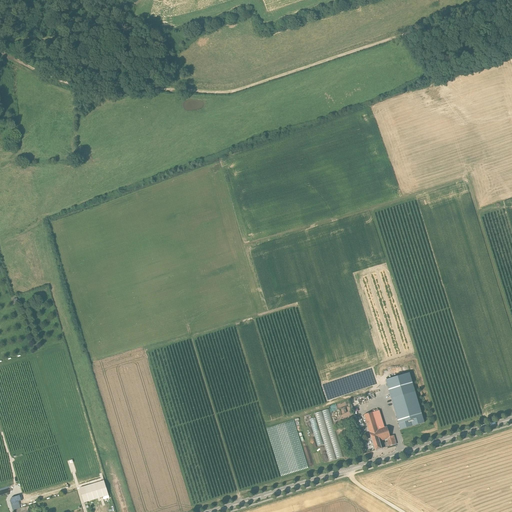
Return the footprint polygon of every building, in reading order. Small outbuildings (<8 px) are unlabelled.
[(385,378),(401,430),(425,423),(409,371),(385,378)] [(381,449),(379,442),(384,440),(387,447),(396,444),(394,436),(390,437),(387,426),(384,427),(379,411),(373,412),(364,415),(375,451),(381,449)] [(316,417),(310,418),(318,446),(323,444),(316,417)] [(330,460),(343,457),(335,426),(327,428),(328,431),(322,432),(330,460)] [(11,498),(10,501),(13,510),(20,508),(18,502),(21,501),(19,495),(11,498)]
